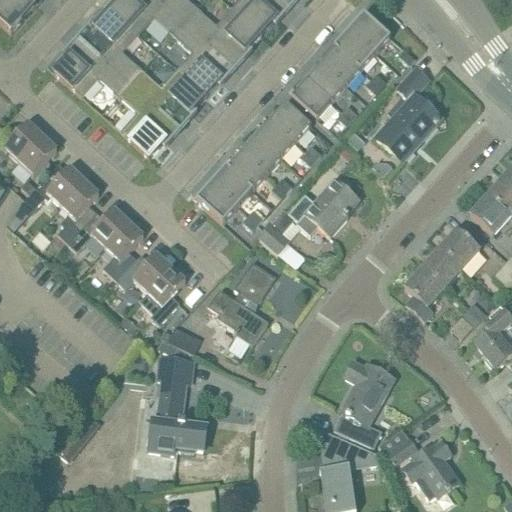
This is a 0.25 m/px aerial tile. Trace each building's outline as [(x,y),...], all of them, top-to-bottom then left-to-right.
[(0,0),(0,27),(11,38),(37,9),(35,7),(43,0),(0,0)] [(185,26),(156,0),(144,0),(142,3),(138,0),(122,0),(110,13),(109,12),(109,13),(138,39),(153,22),(173,40),(185,26)] [(156,0),(185,26),(197,12),(183,0),(156,0)] [(272,0),(243,0),(232,12),(261,39),(262,38),(261,37),(280,16),(268,5),(272,0)] [(261,39),(232,12),(217,30),(197,12),(185,26),(220,58),(228,49),(241,60),(260,38),(261,39)] [(138,39),(109,13),(108,13),(109,14),(90,36),(102,47),(94,55),(129,87),(142,74),(122,56),(138,39)] [(358,28),(350,37),(375,59),(390,43),(368,23),(365,21),(359,28),(358,28)] [(176,74),(206,100),(205,99),(224,78),(212,67),(220,58),(185,26),(173,40),(192,57),(176,74)] [(350,37),(336,52),(361,75),(375,59),(350,37)] [(336,52),(321,69),(346,91),(361,75),(336,52)] [(129,87),(94,55),(86,64),(74,53),(54,76),(82,101),(98,83),(118,101),(129,87)] [(409,70),(415,64),(405,55),(399,61),(409,70)] [(313,73),(304,83),(332,107),(346,91),(321,69),(315,76),(313,73)] [(393,123),(376,142),(402,166),(414,153),(411,150),(417,143),(420,146),(440,123),(415,100),(429,84),(415,72),(396,93),(404,100),(387,118),(393,123)] [(129,87),(165,119),(173,110),(185,121),(204,100),(205,101),(206,100),(176,74),(161,91),(142,74),(129,87)] [(376,78),(371,84),(380,93),(386,87),(376,78)] [(317,124),(332,107),(304,83),(296,92),(298,94),(292,102),(317,124)] [(365,90),(375,99),(380,93),(371,84),(365,90)] [(157,128),(165,119),(129,87),(118,101),(137,118),(121,136),(149,161),(169,139),(157,128)] [(286,108),(271,125),(296,147),(311,131),(286,108)] [(347,110),(342,116),(351,125),(357,119),(347,110)] [(336,122),(346,131),(351,125),(342,116),(336,122)] [(262,129),(254,139),(281,164),(296,147),(271,125),(265,132),(262,129)] [(4,153),(19,166),(42,141),(28,128),(4,153)] [(248,150),(242,157),(267,180),(281,164),(254,139),(245,148),(248,150)] [(42,141),(19,166),(33,180),(57,155),(42,141)] [(311,150),(306,156),(315,165),(321,159),(311,150)] [(310,171),(315,165),(306,156),(300,162),(310,171)] [(242,157),(227,173),(252,196),(267,180),(242,157)] [(85,187),(70,173),(54,190),(46,182),(35,193),(29,200),(23,207),(33,216),(45,203),(48,206),(51,202),(62,212),(85,187)] [(227,173),(213,189),(238,212),(252,196),(227,173)] [(511,187),(504,181),(487,200),(510,220),(511,218),(511,187)] [(282,183),(277,188),(286,197),(292,191),(282,183)] [(347,219),(359,205),(335,184),(314,208),(305,200),(288,219),(283,215),(259,242),(277,258),(288,246),(279,239),(293,223),(298,228),(297,229),(310,240),(317,232),(328,241),(330,242),(348,221),(347,219)] [(27,185),(21,191),(29,200),(35,193),(27,185)] [(66,247),(68,248),(96,218),(89,210),(99,200),(85,187),(62,212),(69,219),(66,223),(68,226),(51,244),(60,253),(66,247)] [(281,203),(286,197),(277,188),(271,194),(281,203)] [(238,212),(213,189),(205,198),(205,199),(199,206),(201,208),(223,229),(238,212)] [(510,220),(487,200),(469,220),(492,240),(510,220)] [(91,239),(106,253),(129,228),(114,214),(104,225),(96,218),(68,248),(76,256),(91,239)] [(253,214),(248,220),(257,229),(263,223),(253,214)] [(248,220),(242,226),(252,235),(257,229),(248,220)] [(129,228),(106,253),(114,260),(102,274),(115,286),(136,264),(129,257),(143,241),(129,228)] [(456,234),(439,254),(462,274),(479,255),(456,234)] [(439,254),(422,273),(444,294),(462,274),(439,254)] [(143,274),(133,285),(147,298),(148,299),(172,274),(156,259),(149,268),(143,274)] [(136,264),(115,286),(124,294),(133,285),(143,274),(149,268),(140,260),(136,264)] [(511,291),(511,271),(506,266),(493,280),(509,294),(511,291)] [(208,313),(219,320),(216,324),(236,336),(234,340),(236,342),(237,341),(253,351),(253,350),(252,349),(266,328),(268,329),(268,328),(244,312),(257,310),(276,282),(275,282),(273,284),(252,269),(253,267),(252,267),(233,295),(238,298),(233,305),(219,296),(208,313)] [(444,294),(422,273),(404,293),(413,301),(405,310),(424,327),(433,317),(427,313),(444,294)] [(147,298),(140,306),(154,319),(150,322),(159,330),(180,308),(172,301),(185,286),(172,274),(148,299),(147,298)] [(473,308),(467,314),(478,324),(484,318),(473,308)] [(493,327),(493,328),(485,334),(489,339),(475,350),(495,374),(511,361),(496,342),(511,329),(504,319),(505,318),(500,313),(489,322),(493,327)] [(127,321),(120,328),(130,337),(136,329),(127,321)] [(174,332),(171,339),(168,346),(177,350),(193,358),(200,344),(174,332)] [(148,455),(155,455),(155,456),(173,459),(174,455),(194,457),(196,454),(203,455),(206,432),(185,429),(185,425),(180,425),(184,387),(190,388),(192,367),(160,363),(157,384),(164,385),(159,425),(151,424),(148,455)] [(346,420),(350,422),(365,432),(366,431),(383,402),(393,384),(367,370),(365,373),(353,367),(344,382),(359,390),(354,398),(351,397),(341,416),(342,417),(346,419),(346,420)] [(342,417),(333,436),(346,442),(372,454),(377,443),(380,437),(366,431),(365,432),(350,422),(346,420),(346,419),(342,417)] [(382,459),(391,472),(415,455),(399,434),(378,449),(384,458),(382,459)] [(335,473),(320,475),(320,477),(321,476),(325,511),(353,511),(348,473),(374,469),(373,459),(329,439),(335,473)] [(412,467),(402,474),(411,487),(414,485),(429,506),(435,502),(437,504),(450,495),(460,488),(448,472),(446,473),(441,466),(450,460),(440,447),(434,452),(433,451),(411,466),(412,467)]
